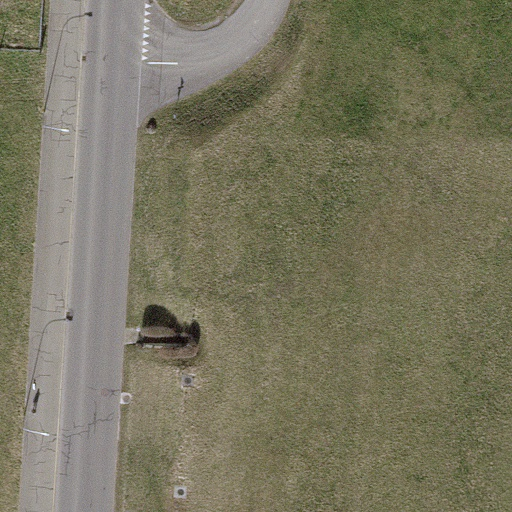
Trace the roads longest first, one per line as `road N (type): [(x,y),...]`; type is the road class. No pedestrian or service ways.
road 1 (tertiary): [(113,61),(85,511)]
road 2 (residential): [(113,61),(190,65),(250,35),(270,0)]
